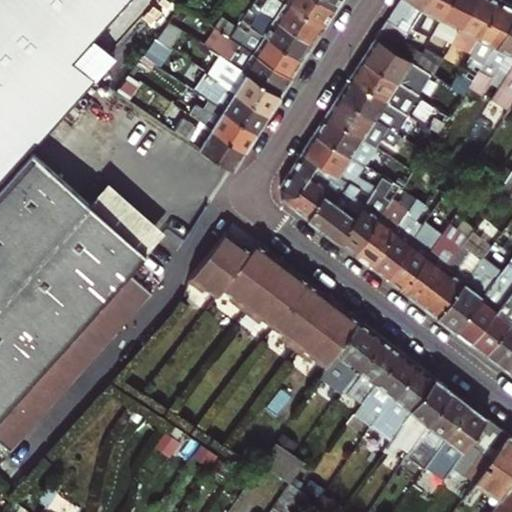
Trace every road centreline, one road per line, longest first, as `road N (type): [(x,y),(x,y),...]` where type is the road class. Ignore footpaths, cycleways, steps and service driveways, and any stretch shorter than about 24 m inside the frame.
road 1 (residential): [(511,404),(245,200)]
road 2 (residential): [(376,0),(245,200)]
